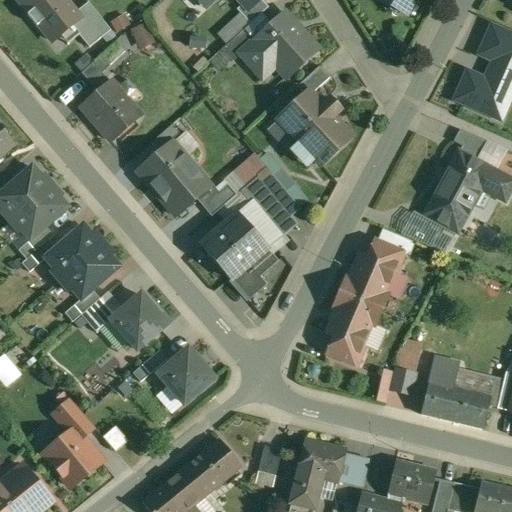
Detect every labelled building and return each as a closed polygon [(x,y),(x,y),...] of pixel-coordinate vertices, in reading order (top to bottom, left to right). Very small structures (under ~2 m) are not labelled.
[(84,20),(68,0),(14,0),(13,2),(50,47),(84,20)] [(213,0),(215,2),(217,0),(237,0),(243,6),(248,11),(260,0),(213,0)] [(269,9),(260,0),(248,11),(243,6),(238,10),(251,25),(269,9)] [(303,41),(282,18),(286,15),(284,13),(253,41),(240,54),(242,56),(257,72),(270,60),(289,80),(319,52),(306,37),(303,41)] [(151,23),(136,30),(145,48),(159,41),(151,23)] [(487,82),(467,73),(455,101),(500,120),(511,93),(511,36),(491,27),(479,55),(493,61),(490,69),(492,70),(487,82)] [(245,31),(223,51),(234,63),(242,56),(240,54),(253,41),(245,31)] [(101,57),(82,74),(92,85),(111,67),(101,57)] [(320,67),(298,88),(306,96),(310,93),(312,95),(331,78),(320,67)] [(142,118),(111,82),(82,108),(83,109),(83,108),(100,128),(113,144),(142,118)] [(306,96),(280,121),(283,119),(298,136),(295,138),(322,167),(336,154),(330,148),(347,133),(312,95),(310,93),(306,96)] [(173,126),(151,144),(159,153),(180,135),(173,126)] [(0,128),(0,158),(15,146),(0,128)] [(489,143),(461,131),(455,143),(462,148),(459,153),(478,163),(489,143)] [(212,188),(173,144),(177,141),(176,141),(138,173),(152,189),(155,187),(163,195),(160,198),(177,218),(212,188)] [(459,153),(425,215),(458,233),(473,204),(466,200),(474,184),(480,187),(480,188),(505,202),(511,188),(511,181),(478,163),(459,153)] [(32,169),(0,195),(0,206),(3,211),(1,213),(10,223),(49,189),(32,169)] [(301,210),(273,176),(264,183),(268,187),(292,217),(301,210)] [(264,183),(259,177),(241,193),(249,203),(253,200),(268,187),(264,183)] [(228,186),(203,207),(212,218),(237,196),(228,186)] [(292,217),(268,187),(253,200),(284,238),(299,225),(292,217)] [(49,189),(10,223),(19,234),(21,232),(30,241),(67,209),(49,189)] [(268,249),(238,214),(202,246),(232,280),(268,249)] [(83,227),(45,260),(54,269),(51,271),(60,282),(103,246),(93,235),(91,237),(83,227)] [(405,255),(376,243),(369,260),(394,271),(394,272),(397,274),(405,255)] [(103,246),(60,282),(70,293),(72,291),(80,300),(118,268),(110,259),(112,257),(103,246)] [(268,249),(232,280),(250,301),(268,285),(261,277),(279,261),(268,249)] [(369,260),(360,257),(350,280),(348,279),(341,294),(382,311),(388,296),(384,294),(394,272),(394,271),(369,260)] [(382,311),(341,294),(335,309),(338,311),(328,334),(336,338),(362,348),(362,347),(371,325),(375,326),(382,311)] [(140,296),(111,321),(136,351),(166,325),(140,296)] [(362,348),(336,338),(329,355),(358,367),(366,348),(362,347),(362,348)] [(419,353),(405,349),(399,370),(414,374),(419,353)] [(210,376),(188,350),(158,376),(183,405),(210,382),(210,376)] [(0,363),(0,374),(12,389),(28,376),(10,355),(0,363)] [(492,398),(449,387),(451,377),(441,375),(438,385),(429,382),(421,415),(484,431),(492,398)] [(110,436),(122,452),(135,441),(123,426),(110,436)] [(39,457),(69,494),(105,464),(76,428),(39,457)] [(242,469),(219,441),(172,480),(194,508),(242,469)] [(344,451),(305,441),(296,475),(297,475),(320,481),(336,485),(344,451)] [(282,452),(265,447),(259,473),(276,477),(282,452)] [(437,473),(394,463),(386,495),(387,495),(386,502),(383,511),(401,511),(404,500),(429,506),(437,473)] [(23,467),(0,485),(0,511),(43,511),(53,505),(23,467)] [(320,481),(297,475),(294,489),(316,494),(320,481)] [(197,511),(194,508),(172,480),(143,504),(148,511),(197,511)] [(454,486),(439,482),(431,511),(447,511),(448,511),(454,486)] [(511,511),(511,492),(481,485),(479,492),(474,511),(511,511)] [(474,511),(479,492),(454,486),(448,511),(452,511),(474,511)] [(383,511),(386,502),(362,496),(358,511),(383,511)]
